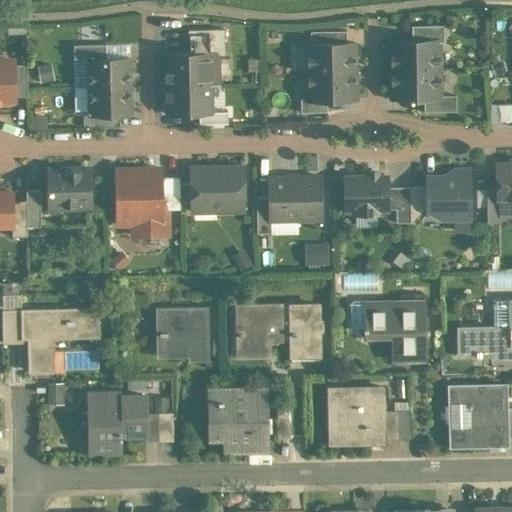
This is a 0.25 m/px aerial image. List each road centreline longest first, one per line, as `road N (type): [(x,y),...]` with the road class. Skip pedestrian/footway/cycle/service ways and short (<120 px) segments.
road 1 (residential): [(511,470),(20,480)]
road 2 (residential): [(311,137),(149,139)]
road 3 (residential): [(149,139),(13,145),(0,138)]
road 4 (residential): [(311,137),(334,152),(383,155),(442,136)]
road 5 (residential): [(149,139),(147,7)]
